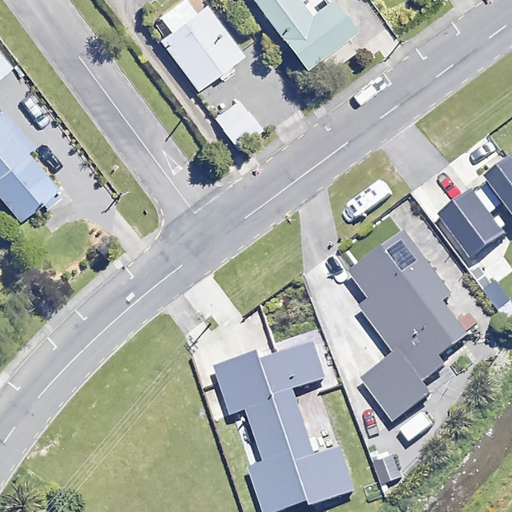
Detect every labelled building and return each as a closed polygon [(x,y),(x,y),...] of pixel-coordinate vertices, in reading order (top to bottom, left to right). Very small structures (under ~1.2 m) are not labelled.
[(212,0),(197,0),(152,31),(195,87),(249,54),(212,0)] [(308,0),(261,0),(310,62),(361,30),(336,0),(320,0),(312,5),(308,0)] [(0,48),(0,76),(14,67),(0,48)] [(249,71),(213,94),(227,116),(263,93),(249,71)] [(1,105),(0,106),(0,196),(21,222),(66,186),(1,105)] [(511,164),(443,207),(469,248),(511,221),(511,164)] [(472,327),(408,231),(335,280),(387,358),(354,380),(381,419),(432,385),(417,364),(472,327)] [(503,354),(489,337),(468,354),(482,371),(503,354)] [(390,457),(372,465),(382,488),(400,479),(390,457)]
